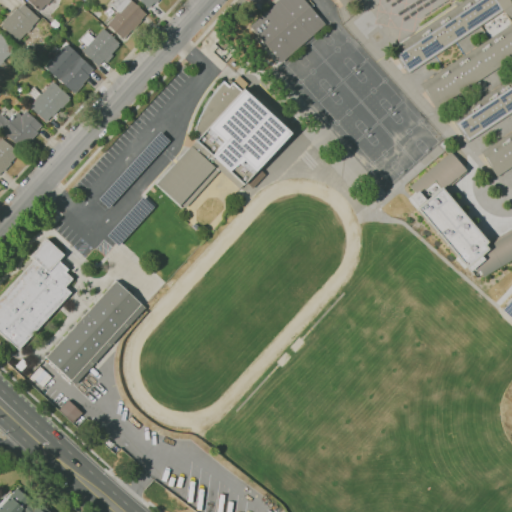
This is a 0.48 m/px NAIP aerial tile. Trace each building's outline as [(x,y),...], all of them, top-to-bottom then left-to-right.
[(40,11),(28,0),(51,0),(47,5),(46,4),(40,11)] [(123,39),(107,24),(119,11),(111,4),(114,0),(131,0),(146,14),(141,19),(142,20),(133,30),(132,29),(123,39)] [(149,8),(139,0),(159,0),(156,4),(155,3),(149,8)] [(303,0),(277,0),(248,24),(280,63),(325,25),(303,0)] [(511,166),(497,176),(481,152),(511,131),(511,112),(467,142),(452,118),(511,78),(511,59),(437,109),(421,84),(511,23),(511,18),(503,11),(408,74),(392,50),(465,0),(356,0),(344,8),(339,0),(511,0),(511,166)] [(19,41),(1,25),(4,22),(3,21),(9,15),(9,16),(17,8),(18,9),(23,3),(39,18),(32,26),(32,27),(28,32),(27,32),(19,41)] [(56,29),(50,24),(55,19),(61,24),(56,29)] [(65,37),(60,33),(64,28),(69,33),(65,37)] [(99,66),(82,51),(87,46),(81,40),(88,32),(94,38),(104,28),(120,43),(118,44),(120,45),(112,54),(113,56),(106,63),(104,61),(99,66)] [(3,70),(0,66),(0,33),(1,33),(16,49),(3,61),(8,66),(3,70)] [(75,94),(74,93),(74,94),(45,68),(46,67),(46,65),(50,60),(52,60),(61,51),(61,49),(65,44),(67,44),(93,69),(88,75),(90,76),(83,83),(84,84),(75,94)] [(46,121),(30,107),(36,100),(31,95),(32,95),(29,92),(34,87),(41,93),(42,94),(53,81),(70,97),(69,98),(70,99),(62,108),(61,107),(52,117),(51,116),(46,121)] [(195,132),(196,129),(196,126),(198,123),(199,119),(201,115),(203,111),(205,106),(207,102),(210,98),(213,94),(216,89),(219,86),(221,84),(224,81),(229,86),(233,82),(242,91),(243,89),(245,91),(250,85),(255,90),(250,95),(284,126),(289,121),(296,127),(240,189),(220,170),(186,207),(182,204),(180,205),(157,184),(200,137),(195,132)] [(23,151),(6,135),(6,136),(0,130),(0,115),(1,114),(9,121),(10,119),(13,116),(17,112),(21,116),(26,110),(42,125),(37,131),(38,133),(31,141),(32,141),(23,151)] [(0,174),(0,135),(19,154),(10,163),(12,164),(4,172),(3,171),(0,174)] [(511,261),(481,283),(477,277),(474,279),(471,275),(468,277),(465,273),(411,206),(413,204),(405,195),(411,190),(407,185),(450,149),(468,170),(449,186),(447,184),(446,185),(444,182),(440,185),(487,240),(484,244),(488,249),(494,245),(493,243),(494,242),(493,241),(511,228),(511,261)] [(251,188),(264,175),(258,168),(245,182),(251,188)] [(19,349),(0,331),(0,297),(35,260),(31,256),(47,239),(64,255),(59,261),(68,269),(66,272),(73,279),(65,287),(71,293),(19,349)] [(75,384),(46,357),(116,281),(125,289),(128,286),(135,292),(132,295),(146,308),(141,313),(143,315),(138,320),(136,318),(128,327),(124,323),(124,324),(128,328),(111,346),(107,342),(106,343),(110,347),(93,365),(89,361),(89,362),(93,366),(75,384)] [(22,371),(21,370),(20,371),(19,369),(19,368),(18,368),(16,367),(17,366),(16,366),(23,359),(28,364),(22,371)] [(57,410),(71,423),(81,413),(67,400),(57,410)] [(24,511),(23,511),(22,511),(0,511),(0,507),(7,499),(5,497),(10,491),(13,493),(13,492),(16,488),(17,489),(19,487),(26,494),(25,495),(32,502),(36,506),(39,509),(42,505),(49,511),(24,511)]
